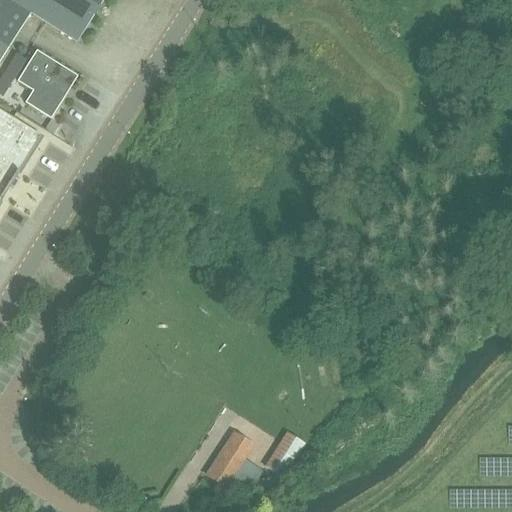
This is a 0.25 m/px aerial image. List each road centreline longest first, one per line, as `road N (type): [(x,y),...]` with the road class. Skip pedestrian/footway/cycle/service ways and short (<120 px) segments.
road 1 (unclassified): [(0,316),(197,0)]
road 2 (unknown): [(44,245),(70,268),(73,293),(39,365),(10,400),(2,433),(13,460),(85,511)]
